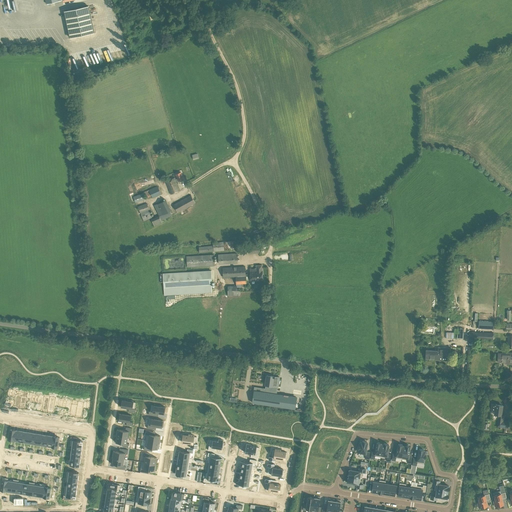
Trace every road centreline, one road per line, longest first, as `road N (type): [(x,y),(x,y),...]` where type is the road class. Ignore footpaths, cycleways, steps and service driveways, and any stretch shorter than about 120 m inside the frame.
road 1 (unclassified): [(511,386),(414,382),(0,323)]
road 2 (track): [(267,357),(271,239),(234,158),(245,136),(241,101),(199,0)]
road 3 (residential): [(335,491),(355,433),(423,438),(439,472),(454,477),(446,510)]
road 4 (residential): [(0,413),(95,429),(88,468)]
